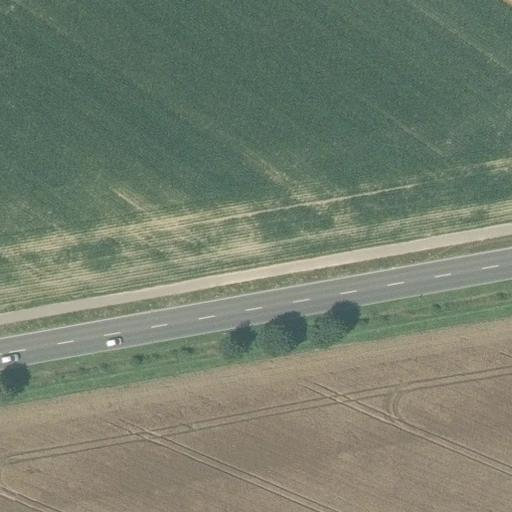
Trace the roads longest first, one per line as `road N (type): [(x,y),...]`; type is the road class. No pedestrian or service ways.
road 1 (secondary): [(0,357),(511,263)]
road 2 (track): [(0,421),(511,331)]
